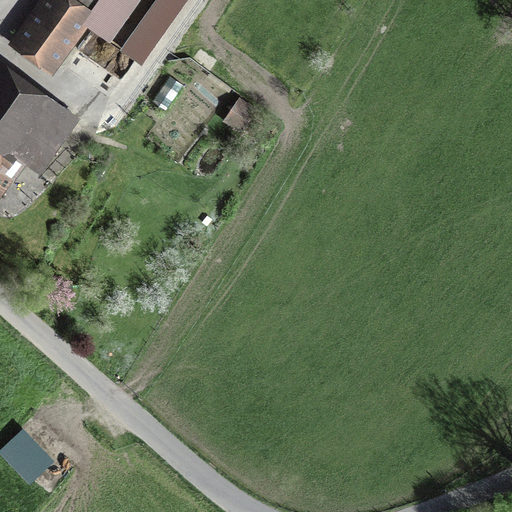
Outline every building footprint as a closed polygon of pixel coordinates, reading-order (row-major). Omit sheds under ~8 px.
[(77,24),(43,0),(35,0),(0,49),(0,50),(38,78),(77,24)] [(43,0),(77,24),(94,0),(43,0)] [(140,14),(121,0),(103,26),(122,39),(140,14)] [(0,187),(46,124),(0,91),(0,187)] [(236,102),(226,119),(241,128),(251,111),(236,102)] [(23,434),(0,455),(0,457),(27,486),(51,464),(23,434)]
